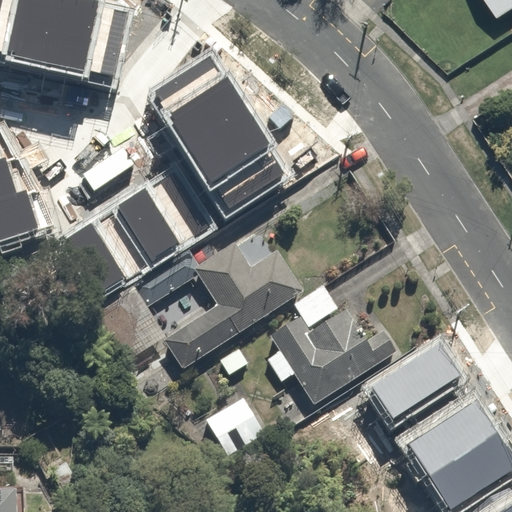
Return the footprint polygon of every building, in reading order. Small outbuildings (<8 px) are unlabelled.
[(0,0),(0,71),(31,63),(27,50),(62,40),(51,0),(0,0)] [(511,0),(478,0),(487,15),(511,0)] [(68,94),(50,68),(10,95),(28,122),(68,94)] [(65,191),(183,113),(159,77),(141,89),(127,68),(99,87),(106,97),(58,128),(68,144),(45,160),(65,191)] [(149,219),(202,203),(206,215),(262,199),(248,151),(196,166),(191,150),(133,167),(149,219)] [(179,366),(299,287),(257,224),(146,298),(157,315),(204,284),(215,301),(160,337),(179,366)] [(307,402),(393,351),(357,289),(332,304),(319,282),(284,302),(287,306),(260,322),(274,346),(260,355),(274,379),(289,371),(307,402)] [(115,363),(159,332),(142,310),(99,340),(115,363)] [(260,433),(238,392),(199,412),(221,454),(260,433)] [(445,511),(470,494),(431,442),(378,482),(399,511),(411,502),(418,511),(445,511)] [(0,511),(8,511),(8,478),(0,478),(0,511)]
